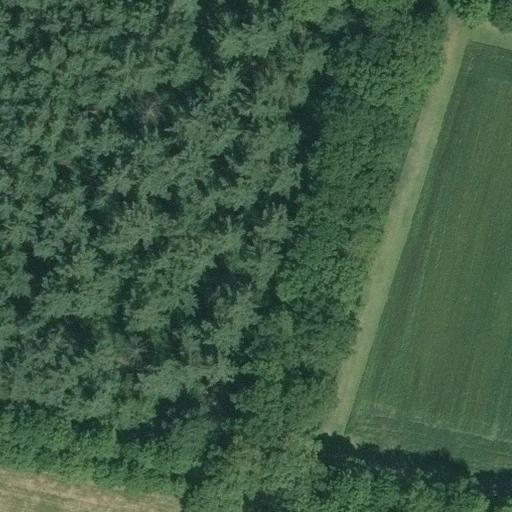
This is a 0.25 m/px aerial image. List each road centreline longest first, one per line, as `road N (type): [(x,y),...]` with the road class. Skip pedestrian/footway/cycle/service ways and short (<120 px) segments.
road 1 (track): [(274,431),(422,0)]
road 2 (track): [(257,482),(0,433)]
road 3 (track): [(395,511),(257,482)]
